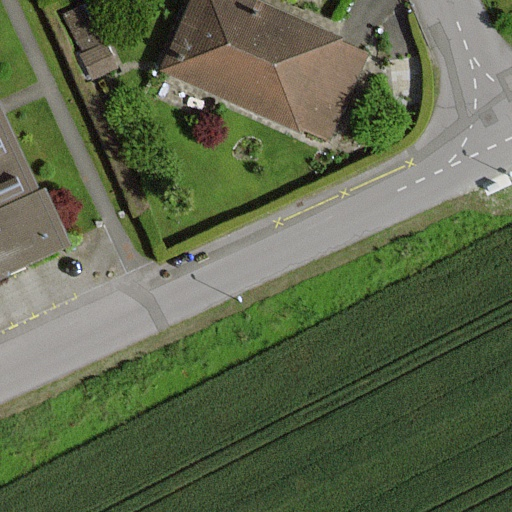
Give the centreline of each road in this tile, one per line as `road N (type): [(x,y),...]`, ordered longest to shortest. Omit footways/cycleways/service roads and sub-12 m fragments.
road 1 (residential): [(0,368),(510,129)]
road 2 (residential): [(510,129),(451,0)]
